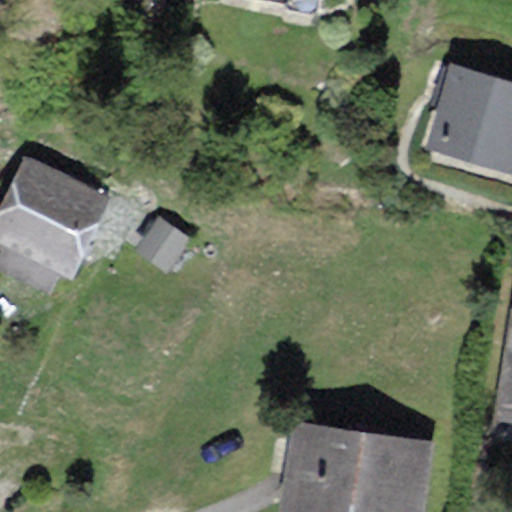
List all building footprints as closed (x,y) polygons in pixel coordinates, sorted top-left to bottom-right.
[(511,167),(511,78),(454,62),(431,145),(511,167)] [(0,233),(78,269),(115,190),(29,151),(0,212),(0,233)] [(169,270),(190,235),(162,218),(141,253),(169,270)] [(511,417),(511,328),(499,416),(511,417)] [(423,511),(432,439),(295,423),(284,511),(423,511)]
